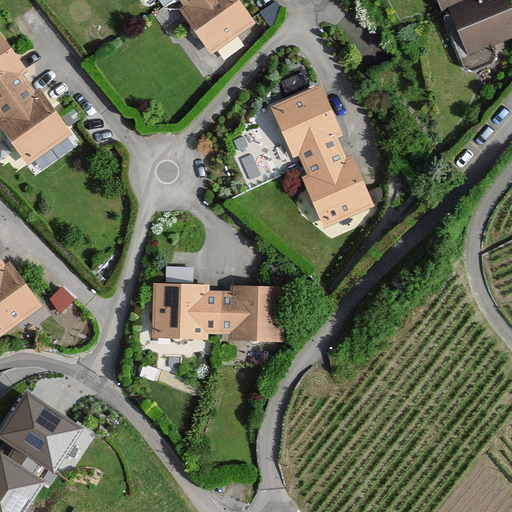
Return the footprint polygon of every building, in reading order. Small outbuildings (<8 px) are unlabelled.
[(184,11),(192,22),(188,26),(188,30),(189,34),(193,37),(197,38),(201,36),(210,48),(246,22),(230,0),(184,0),(189,7),(184,11)] [(442,0),(447,9),(468,0),(442,0)] [(489,62),(492,55),(487,43),(511,32),(511,22),(502,0),(468,0),(447,9),(451,18),(444,21),(463,68),(471,70),(489,62)] [(0,101),(22,86),(13,74),(19,69),(0,43),(0,101)] [(396,58),(365,76),(381,102),(411,84),(396,58)] [(1,122),(9,133),(6,137),(5,141),(7,145),(10,148),(15,149),(19,147),(27,159),(63,133),(36,96),(32,99),(22,86),(0,101),(0,109),(6,118),(1,122)] [(282,138),(287,138),(293,152),(299,149),(305,163),(334,150),(328,136),(335,133),(317,92),(275,110),(281,123),(278,125),(276,129),(276,133),(279,137),(282,138)] [(306,181),(312,193),(308,196),(306,201),(307,205),(310,208),(314,210),(318,209),(324,222),(365,205),(347,163),(341,165),(334,150),(305,163),(312,178),(306,181)] [(0,329),(32,307),(5,269),(0,273),(0,272),(0,329)] [(185,339),(186,335),(201,336),(201,329),(216,329),(217,297),(202,297),(202,290),(157,289),(156,334),(170,334),(171,338),(173,341),(177,343),(181,342),(185,339)] [(233,336),(247,336),(248,341),(251,344),(255,345),(260,344),(263,341),(264,337),(279,337),(280,293),(234,292),(234,298),(217,297),(216,329),(234,329),(233,336)] [(84,428),(27,392),(0,433),(0,437),(55,473),(84,428)] [(26,511),(46,482),(1,453),(0,454),(0,511),(26,511)]
